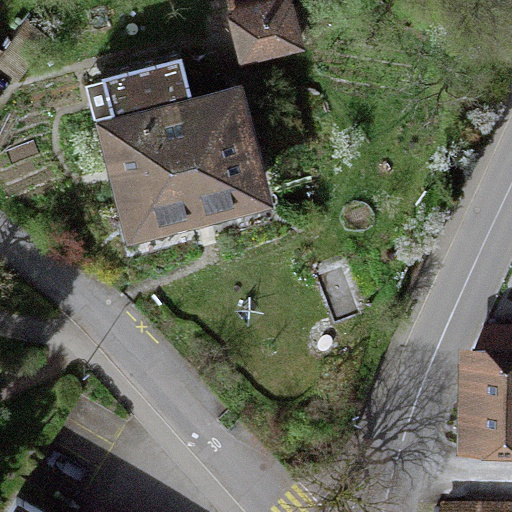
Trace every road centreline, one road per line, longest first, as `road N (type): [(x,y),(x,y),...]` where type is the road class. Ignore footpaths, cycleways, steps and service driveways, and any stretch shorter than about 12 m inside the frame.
road 1 (residential): [(282,511),(96,314),(0,235)]
road 2 (unclassified): [(511,188),(418,396),(385,511)]
